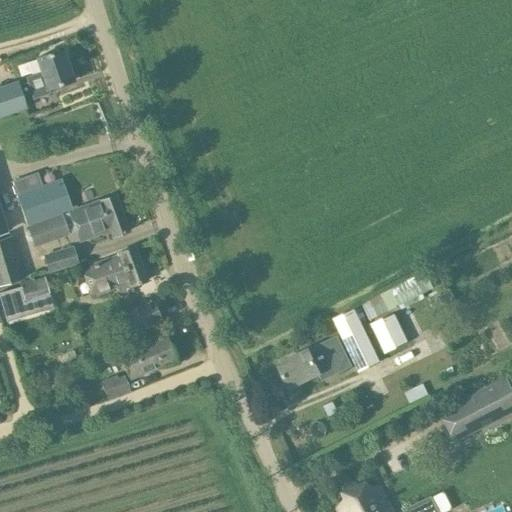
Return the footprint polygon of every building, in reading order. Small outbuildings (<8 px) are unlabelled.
[(62,49),(35,58),(20,63),(25,79),(40,73),(46,90),(73,81),(62,49)] [(0,86),(0,116),(26,108),(17,81),(0,86)] [(13,182),(28,223),(69,208),(60,181),(41,188),(36,174),(13,182)] [(115,196),(99,202),(98,200),(67,211),(68,212),(60,215),(60,214),(26,227),(33,247),(69,235),(68,234),(74,231),(78,243),(110,232),(112,237),(128,231),(115,196)] [(10,236),(0,239),(0,284),(23,278),(10,236)] [(43,256),(48,274),(77,264),(72,247),(43,256)] [(133,248),(117,254),(117,255),(82,267),(83,275),(90,295),(128,284),(129,288),(146,282),(133,248)] [(433,286),(426,271),(412,278),(420,293),(433,286)] [(32,278),(20,283),(25,306),(49,299),(44,277),(33,281),(32,278)] [(151,298),(121,311),(131,335),(161,324),(151,298)] [(354,308),(333,319),(358,372),(379,362),(354,308)] [(393,313),(371,323),(385,353),(407,341),(393,313)] [(164,334),(120,353),(130,378),(175,358),(164,334)] [(278,365),(291,389),(321,374),(320,373),(327,370),(330,377),(352,366),(337,336),(309,350),(308,349),(278,365)] [(107,399),(128,390),(122,375),(101,384),(107,399)] [(439,411),(456,443),(511,413),(511,387),(506,376),(439,411)] [(338,511),(391,511),(381,488),(338,511)] [(436,493),(444,511),(455,506),(447,488),(436,493)] [(408,511),(438,511),(431,496),(407,508),(408,511)]
